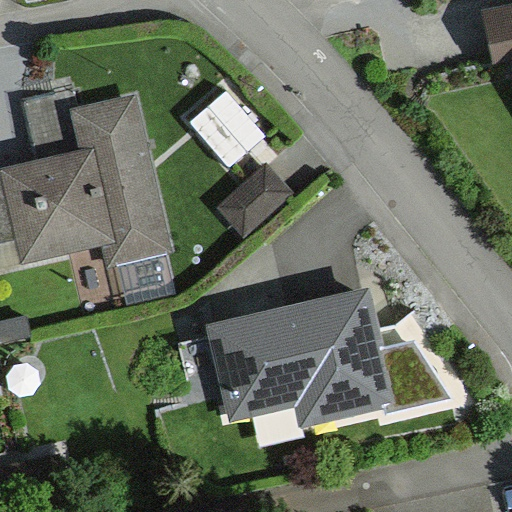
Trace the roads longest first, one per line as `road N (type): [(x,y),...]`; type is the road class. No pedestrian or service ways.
road 1 (residential): [(225,0),(283,46),(511,331)]
road 2 (residential): [(294,511),(511,452)]
road 3 (residential): [(145,0),(0,31)]
